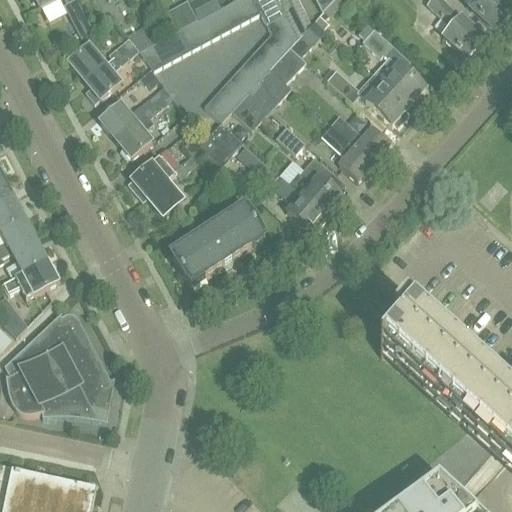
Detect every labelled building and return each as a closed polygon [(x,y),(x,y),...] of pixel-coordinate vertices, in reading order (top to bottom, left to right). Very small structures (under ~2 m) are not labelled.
[(67,8),(77,3),(75,0),(34,0),(41,12),(63,1),(67,8)] [(250,0),(244,0),(239,3),(250,23),(260,18),(250,0)] [(274,0),(250,0),(260,18),(266,29),(285,19),(274,0)] [(296,0),(286,0),(278,4),(297,41),(303,38),(312,29),(296,0)] [(313,0),(323,17),(338,0),(313,0)] [(468,64),(486,44),(461,22),(436,0),(427,10),(452,32),(443,41),(468,64)] [(470,12),(495,35),(511,15),(511,14),(500,3),(502,0),(477,0),(480,2),(470,12)] [(221,12),(216,3),(194,15),(199,24),(221,12)] [(239,3),(230,8),(241,28),(250,23),(239,3)] [(231,34),(241,28),(230,8),(220,13),(231,34)] [(220,13),(210,18),(221,39),(231,34),(220,13)] [(327,23),(329,20),(325,16),(316,26),(325,33),(331,26),(327,23)] [(211,44),(221,39),(210,18),(200,24),(211,44)] [(266,29),(271,39),(298,43),(285,19),(266,29)] [(86,21),(73,27),(81,42),(93,36),(86,21)] [(211,44),(200,24),(191,29),(202,49),(211,44)] [(315,26),(312,29),(303,38),(315,49),(326,36),(315,26)] [(192,55),(202,49),(191,29),(181,34),(192,55)] [(143,33),(126,42),(128,44),(134,51),(138,56),(139,57),(152,50),(143,33)] [(394,50),(376,33),(363,47),(381,64),(394,50)] [(171,39),(182,60),(192,55),(181,34),(171,39)] [(291,51),(303,62),(315,49),(303,38),(291,51)] [(172,65),(182,60),(171,39),(161,45),(172,65)] [(271,39),(263,47),(280,62),(298,43),(271,39)] [(127,57),(134,51),(128,44),(117,53),(121,56),(125,54),(127,57)] [(172,65),(161,45),(152,50),(163,70),(172,65)] [(280,62),(263,47),(256,55),(273,70),(280,62)] [(153,75),(163,70),(152,50),(139,57),(153,75)] [(84,87),(105,70),(89,51),(69,68),(84,87)] [(105,70),(84,87),(90,94),(86,98),(95,109),(99,105),(100,106),(121,88),(112,78),(138,56),(134,51),(127,57),(125,54),(121,56),(117,53),(108,60),(111,64),(105,70)] [(308,67),(303,62),(291,51),(281,63),(273,71),(270,74),(287,89),(308,67)] [(256,55),(248,63),(265,79),(273,70),(256,55)] [(399,68),(398,69),(389,62),(374,79),(409,111),(426,93),(399,68)] [(265,79),(248,63),(241,71),(258,87),(265,79)] [(241,71),(234,79),(250,95),(258,87),(241,71)] [(149,89),(158,83),(151,74),(142,80),(149,89)] [(292,94),(287,89),(270,74),(266,79),(258,87),(251,95),(248,98),(270,118),(292,94)] [(358,96),(337,77),(330,86),(350,104),(358,96)] [(234,79),(226,87),(243,103),(250,95),(234,79)] [(406,115),(409,111),(374,79),(358,97),(366,104),(365,106),(392,130),(394,128),(398,132),(410,119),(406,115)] [(236,111),(243,103),(226,87),(219,96),(236,111)] [(165,105),(170,100),(164,92),(129,120),(120,109),(100,127),(116,146),(145,121),(142,117),(150,110),(154,114),(156,111),(159,115),(167,108),(165,105)] [(228,119),(236,111),(219,96),(211,103),(228,119)] [(254,135),(270,118),(248,98),(243,103),(236,111),(232,115),(254,135)] [(221,127),(228,119),(211,103),(204,111),(221,127)] [(151,122),(159,115),(156,111),(154,114),(150,110),(142,117),(145,121),(116,146),(131,165),(152,147),(144,138),(156,127),(151,122)] [(363,144),(348,130),(339,122),(331,131),(373,169),(390,150),(371,134),(363,144)] [(200,150),(209,158),(223,171),(244,149),(220,128),(204,145),(200,150)] [(357,187),(373,169),(331,131),(323,140),(346,161),(338,170),(357,187)] [(306,151),(288,135),(277,147),(295,163),(306,151)] [(209,158),(200,150),(193,143),(185,151),(192,160),(181,169),(184,173),(188,170),(191,173),(209,158)] [(260,163),(246,151),(238,160),(252,172),(260,163)] [(141,197),(147,204),(167,187),(176,179),(177,179),(174,176),(161,161),(152,169),(151,168),(131,185),(132,187),(128,190),(137,200),(141,197)] [(260,163),(252,172),(261,180),(269,171),(260,163)] [(328,222),(340,207),(320,189),(330,178),(315,165),(292,191),(301,200),(302,200),(328,222)] [(177,179),(176,179),(180,183),(191,173),(188,170),(184,173),(181,169),(180,171),(174,176),(177,179)] [(232,179),(222,170),(205,184),(214,194),(232,179)] [(0,208),(13,202),(2,181),(0,181),(0,208)] [(302,200),(301,200),(282,183),(272,194),(292,211),(288,215),(314,237),(328,222),(302,200)] [(167,187),(147,204),(163,223),(183,206),(167,187)] [(0,234),(0,236),(24,223),(13,202),(0,208),(0,234)] [(171,261),(191,291),(265,244),(245,213),(171,261)] [(12,257),(35,244),(24,223),(0,236),(6,247),(0,250),(0,267),(3,266),(1,262),(12,257)] [(23,278),(46,265),(35,244),(12,257),(23,278)] [(20,293),(26,304),(58,287),(46,265),(23,278),(2,289),(8,300),(20,293)] [(511,478),(511,412),(509,409),(508,409),(490,392),(414,324),(415,323),(406,315),(394,329),(401,336),(380,360),(402,379),(480,450),(508,475),(511,478)] [(61,319),(4,372),(9,382),(5,382),(6,389),(9,404),(10,406),(11,408),(12,410),(13,412),(15,414),(17,417),(19,418),(20,419),(22,420),(25,421),(30,421),(42,418),(42,423),(47,423),(55,423),(64,422),(70,422),(80,423),(87,424),(94,426),(108,429),(108,427),(106,427),(109,409),(105,408),(109,388),(111,387),(77,324),(74,321),(72,320),(68,319),(63,321),(61,319)] [(17,319),(5,330),(17,341),(28,330),(17,319)] [(0,358),(11,347),(0,335),(0,358)] [(511,395),(511,379),(506,374),(498,383),(511,395)] [(508,409),(511,404),(511,395),(498,383),(490,392),(508,409)] [(0,511),(92,511),(97,495),(82,492),(81,495),(27,483),(28,476),(24,475),(18,474),(0,470),(0,511)] [(468,511),(438,485),(404,511),(468,511)]
